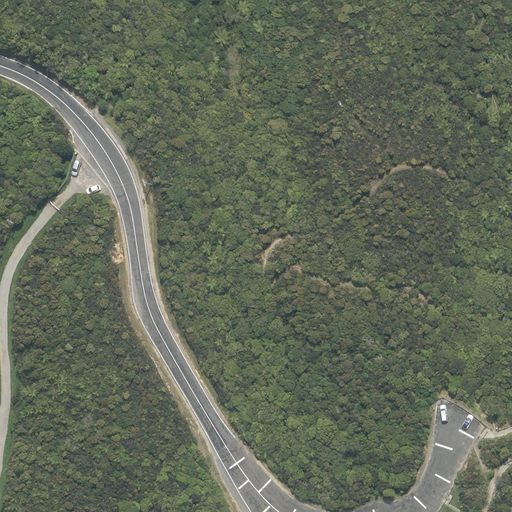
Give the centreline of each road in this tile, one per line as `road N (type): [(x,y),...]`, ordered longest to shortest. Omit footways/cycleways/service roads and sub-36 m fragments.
road 1 (residential): [(110,160),(132,210),(154,323),(226,448),(277,511)]
road 2 (residential): [(0,64),(59,98),(110,160)]
